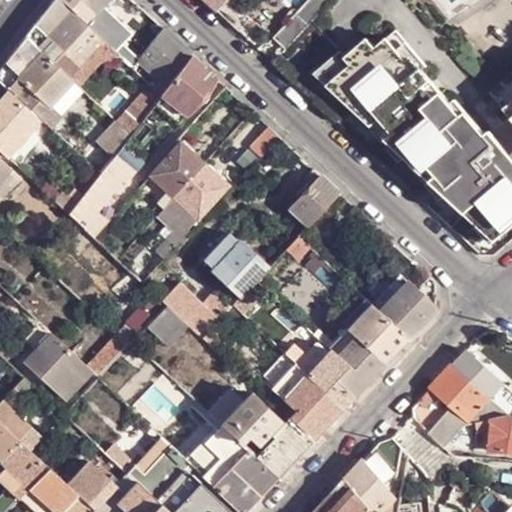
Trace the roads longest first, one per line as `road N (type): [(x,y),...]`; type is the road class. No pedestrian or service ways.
road 1 (residential): [(161,0),(483,289)]
road 2 (residential): [(483,289),(272,511)]
